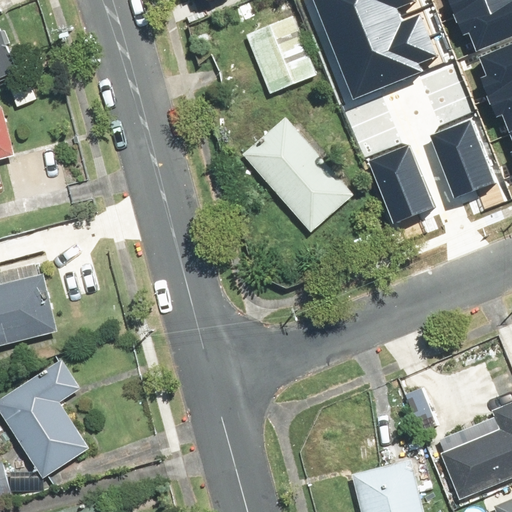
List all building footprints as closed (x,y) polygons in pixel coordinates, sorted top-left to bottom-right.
[(309,0),(349,100),(422,72),(418,61),(433,54),(411,0),(309,0)] [(511,0),(457,0),(468,28),(477,25),(483,41),(511,30),(511,0)] [(296,18),(244,37),(266,99),(319,80),(296,18)] [(13,22),(0,26),(0,87),(34,75),(13,22)] [(511,46),(493,54),(500,70),(491,73),(504,109),(509,107),(511,113),(511,46)] [(15,103),(0,106),(0,195),(10,193),(2,159),(26,154),(15,103)] [(466,119),(427,134),(453,205),(493,190),(466,119)] [(281,121),(237,163),(314,242),(358,200),(281,121)] [(408,140),(368,154),(395,225),(434,211),(408,140)] [(0,277),(0,344),(71,328),(49,235),(0,246),(0,254),(5,276),(0,277)] [(72,353),(3,397),(38,451),(0,460),(0,494),(57,479),(107,447),(74,396),(92,384),(72,353)] [(511,428),(433,462),(453,508),(511,482),(511,428)] [(419,511),(410,467),(348,480),(355,511),(419,511)] [(121,511),(116,491),(33,511),(121,511)] [(511,511),(511,496),(496,503),(498,508),(488,511),(511,511)]
